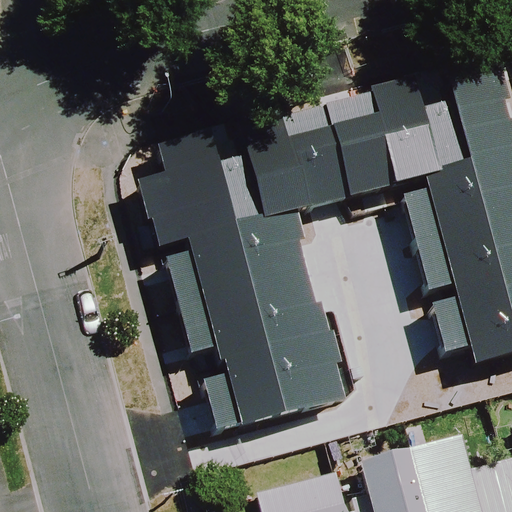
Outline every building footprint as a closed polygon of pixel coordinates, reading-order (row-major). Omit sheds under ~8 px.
[(511,180),(483,91),(399,117),(448,269),(511,248),(511,180)] [(392,228),(369,146),(330,157),(353,239),(392,228)] [(249,167),(136,195),(153,266),(200,255),(219,332),(286,315),(249,167)] [(273,361),(210,378),(227,439),(290,422),(273,361)] [(359,511),(511,511),(511,429),(349,474),(359,511)] [(338,511),(329,477),(249,498),(253,511),(338,511)]
